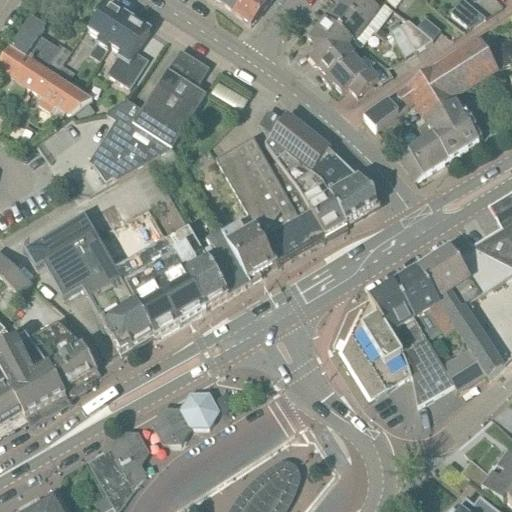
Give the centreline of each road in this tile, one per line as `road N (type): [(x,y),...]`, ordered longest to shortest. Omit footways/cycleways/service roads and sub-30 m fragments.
road 1 (primary): [(256,310),(106,397),(60,429),(50,446)]
road 2 (primary): [(50,446),(70,445),(258,340)]
road 3 (residential): [(337,132),(511,10)]
road 4 (primary): [(412,216),(256,310)]
road 5 (primary): [(285,324),(426,238)]
road 6 (residential): [(378,460),(370,440),(296,374)]
